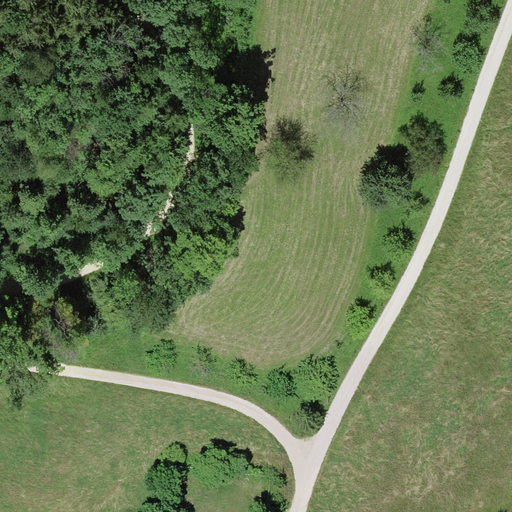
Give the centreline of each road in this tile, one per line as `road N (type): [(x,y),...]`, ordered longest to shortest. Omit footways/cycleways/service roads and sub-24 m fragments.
road 1 (track): [(309,486),(342,397),(413,267),(511,9)]
road 2 (track): [(0,288),(106,255),(167,201),(190,145),(175,83),(126,0)]
road 3 (track): [(309,486),(295,451),(266,421),(218,394),(0,354)]
